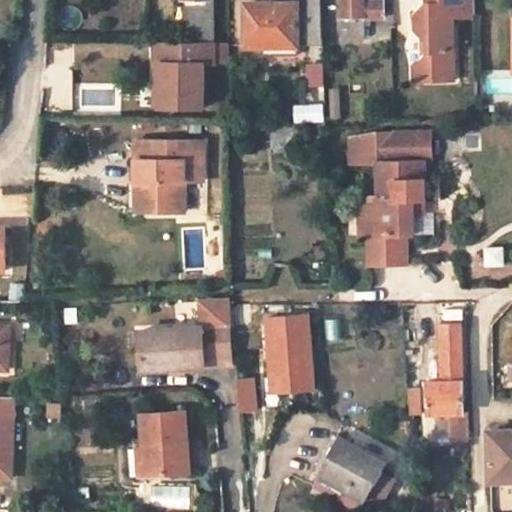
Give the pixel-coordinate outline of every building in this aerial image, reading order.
[(214,0),(189,0),(190,42),(215,43),(214,0)] [(324,0),(292,0),(293,5),(249,6),(249,46),(300,45),(299,3),(325,2),(324,0)] [(366,0),(345,0),(347,27),(352,27),(354,39),(367,39),(367,18),(385,18),(384,1),(366,2),(366,0)] [(463,0),(426,0),(427,2),(416,14),(416,25),(428,38),(428,49),(415,63),(415,79),(454,78),(453,14),(464,13),(463,0)] [(463,0),(464,13),(474,13),(474,0),(463,0)] [(190,42),(156,42),(156,64),(161,63),(161,107),(205,108),(205,64),(215,64),(215,43),(190,42)] [(325,99),(322,46),(306,47),(309,100),(325,99)] [(342,117),(338,87),(326,89),(331,119),(342,117)] [(352,137),(352,161),(380,161),(381,205),(370,205),(370,235),(370,264),(407,263),(406,233),(414,233),(413,212),(413,197),(420,198),(425,198),(424,161),(431,161),(430,132),(378,132),(352,137)] [(138,138),(136,178),(144,178),(143,208),(183,208),(183,177),(202,177),(201,139),(138,138)] [(144,178),(136,178),(135,207),(143,208),(144,178)] [(200,325),(230,323),(227,296),(198,298),(200,325)] [(461,304),(449,305),(449,321),(442,321),(444,379),(431,380),(432,414),(465,413),(461,304)] [(449,321),(449,305),(441,305),(442,321),(449,321)] [(311,311),(264,313),(268,393),(315,391),(311,311)] [(139,330),(142,362),(163,359),(164,369),(204,366),(234,364),(230,323),(200,325),(139,330)] [(1,326),(0,325),(0,369),(8,370),(9,342),(1,341),(1,326)] [(1,326),(1,341),(9,342),(9,326),(1,326)] [(143,370),(164,369),(163,359),(142,362),(143,370)] [(257,376),(237,376),(238,410),(259,409),(257,376)] [(15,399),(0,398),(0,478),(11,479),(15,399)] [(147,450),(150,475),(191,473),(183,412),(144,414),(147,450)] [(511,426),(492,428),(494,478),(511,477),(511,426)] [(340,436),(320,475),(368,499),(387,463),(340,436)] [(142,475),(150,475),(147,450),(139,451),(142,475)]
